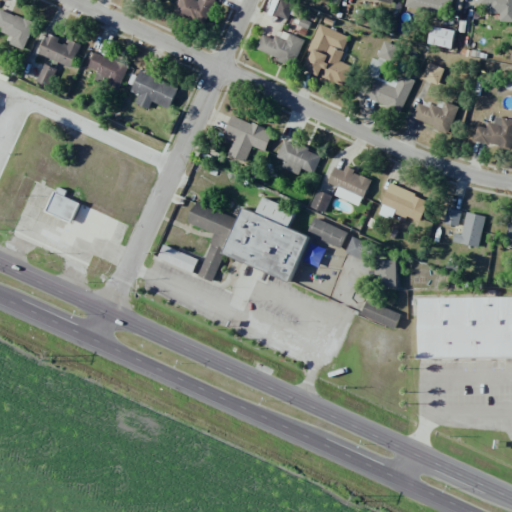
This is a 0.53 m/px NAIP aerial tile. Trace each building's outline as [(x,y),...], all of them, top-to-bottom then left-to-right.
[(178,0),(174,13),(206,25),(215,0),(198,0),(198,1),(195,0),(178,0)] [(406,0),(405,5),(450,13),(452,0),(406,0)] [(499,21),(511,21),(511,0),(477,0),(477,10),(500,11),(499,21)] [(293,7),(281,1),(275,15),(287,20),(293,7)] [(9,44),(23,50),(34,23),(0,8),(0,29),(13,35),(9,44)] [(349,37),(319,25),(308,51),(312,52),(304,72),(343,88),(352,67),(339,62),(349,37)] [(455,31),(432,26),(428,43),(451,49),(455,31)] [(304,39),(278,30),(275,39),(262,35),(256,52),(295,65),(304,39)] [(38,53),(70,68),(81,45),(70,40),(68,44),(47,34),(38,53)] [(377,56),(393,63),(399,47),(384,40),(377,56)] [(94,80),(120,89),(128,65),(93,53),(88,67),(97,70),(94,80)] [(422,79),(438,85),(444,69),(428,63),(422,79)] [(57,70),(44,64),(36,82),(50,87),(57,70)] [(170,109),(178,88),(139,72),(131,92),(138,95),(135,103),(149,109),(152,102),(170,109)] [(448,133),(459,107),(445,101),(441,110),(418,101),(412,119),(448,133)] [(245,162),(251,146),(265,152),(273,132),(231,115),(224,134),(234,138),(227,154),(245,162)] [(472,141),(511,150),(511,144),(511,119),(492,115),(489,129),(476,126),(472,141)] [(276,157),(284,161),(281,168),(298,175),(301,168),(313,174),(321,156),(284,140),(276,157)] [(335,167),(327,183),(338,188),(334,195),(359,207),(371,179),(345,167),(343,171),(335,167)] [(381,210),(420,223),(428,198),(389,185),(381,210)] [(67,190),(56,187),(47,213),(72,222),(79,202),(64,197),(67,190)] [(324,213),(332,196),(317,190),(310,207),(324,213)] [(443,224),(459,227),(462,210),(446,207),(443,224)] [(486,216),(466,212),(461,234),(455,233),(453,242),(478,248),(486,216)] [(247,216),(311,244),(292,288),(228,259),(247,216)] [(348,233),(314,217),(307,233),(340,249),(348,233)] [(345,253),(363,261),(370,244),(352,237),(345,253)] [(193,273),(199,259),(164,245),(158,258),(193,273)] [(397,259),(376,259),(376,287),(397,287),(397,259)] [(423,301),(511,298),(511,358),(425,360),(423,301)] [(360,315),(394,330),(401,314),(368,299),(360,315)]
